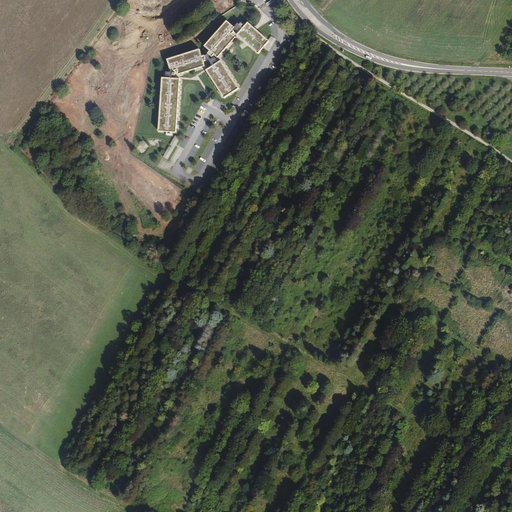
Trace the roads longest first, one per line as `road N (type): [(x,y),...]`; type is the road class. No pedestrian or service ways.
road 1 (track): [(511,477),(214,304)]
road 2 (secondary): [(511,72),(384,60),(336,37),(298,0)]
